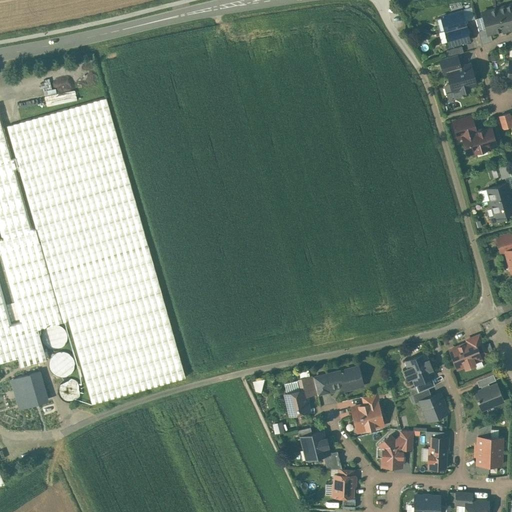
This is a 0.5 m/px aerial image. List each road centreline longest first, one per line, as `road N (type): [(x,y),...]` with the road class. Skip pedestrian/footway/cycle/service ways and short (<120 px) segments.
road 1 (residential): [(383,0),(426,87),(486,292),(475,312),(431,333),(127,404),(0,454)]
road 2 (secondary): [(259,0),(0,54)]
